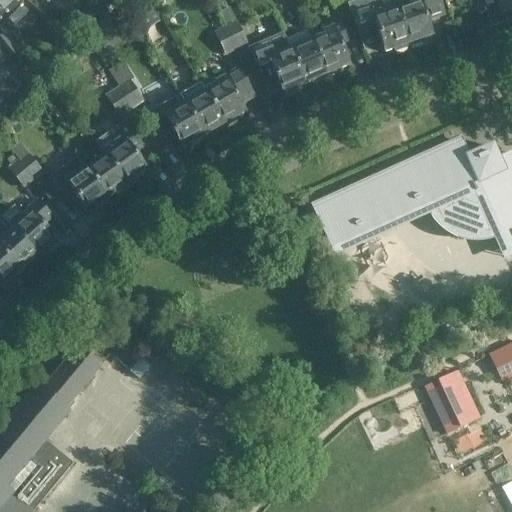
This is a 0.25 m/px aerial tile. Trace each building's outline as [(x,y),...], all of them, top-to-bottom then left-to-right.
[(0,0),(0,9),(0,29),(23,7),(22,0),(0,0)] [(408,45),(393,0),(378,0),(377,0),(363,0),(350,5),(365,50),(382,44),(385,53),(408,45)] [(393,0),(408,45),(432,37),(427,23),(444,17),(438,0),(393,0)] [(511,0),(491,0),(494,8),(485,11),(491,29),(511,21),(511,0)] [(325,37),(312,43),(326,76),(349,66),(340,46),(347,43),(340,26),(324,33),(325,37)] [(307,33),(287,42),(291,52),(305,85),(326,76),(312,43),(307,33)] [(242,34),(230,40),(236,51),(247,45),(242,34)] [(5,35),(0,38),(0,52),(8,62),(19,53),(5,35)] [(305,85),(291,52),(287,42),(286,43),(283,36),(250,51),(268,93),(280,88),(283,95),(305,85)] [(230,40),(219,46),(225,57),(236,51),(230,40)] [(143,104),(129,83),(134,81),(123,64),(109,74),(133,110),(143,104)] [(93,77),(107,98),(120,119),(130,112),(103,71),(93,77)] [(238,71),(203,91),(205,95),(223,127),(244,115),(240,107),(254,99),(238,71)] [(57,94),(48,81),(33,95),(41,105),(57,94)] [(223,127),(205,95),(200,85),(179,97),(203,138),(223,127)] [(203,138),(179,97),(158,109),(147,115),(161,140),(172,133),(182,150),(203,138)] [(116,150),(105,158),(126,188),(146,174),(122,140),(114,146),(116,150)] [(331,250),(433,204),(435,207),(437,212),(441,218),(442,220),(445,222),(449,226),(456,231),(460,233),(466,235),(471,235),(476,235),(482,235),(487,234),(489,233),(493,231),(497,230),(511,258),(511,257),(511,166),(502,171),(492,147),(468,158),(462,143),(313,209),(331,250)] [(34,182),(43,174),(27,154),(26,154),(19,145),(11,151),(19,160),(17,162),(34,182)] [(105,158),(86,172),(107,201),(126,188),(105,158)] [(34,182),(17,162),(7,170),(24,190),(34,182)] [(87,216),(107,201),(86,172),(74,180),(72,177),(64,182),(87,216)] [(38,204),(23,217),(14,208),(2,219),(13,232),(37,259),(55,243),(42,229),(52,220),(38,204)] [(13,232),(0,242),(0,252),(19,274),(37,259),(13,232)] [(0,289),(1,290),(19,274),(0,252),(0,289)] [(511,372),(511,346),(490,357),(500,379),(511,372)] [(39,390),(0,436),(0,511),(30,511),(5,491),(46,443),(69,415),(65,411),(100,369),(79,351),(43,394),(39,390)] [(447,435),(478,420),(457,374),(425,389),(447,435)] [(34,511),(73,465),(46,443),(5,491),(30,511),(34,511)]
